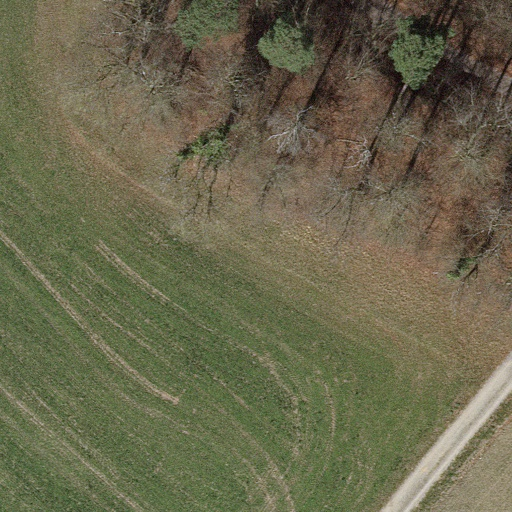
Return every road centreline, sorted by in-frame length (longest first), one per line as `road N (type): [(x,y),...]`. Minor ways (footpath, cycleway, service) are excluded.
road 1 (track): [(397,511),(511,368)]
road 2 (track): [(511,87),(368,0)]
